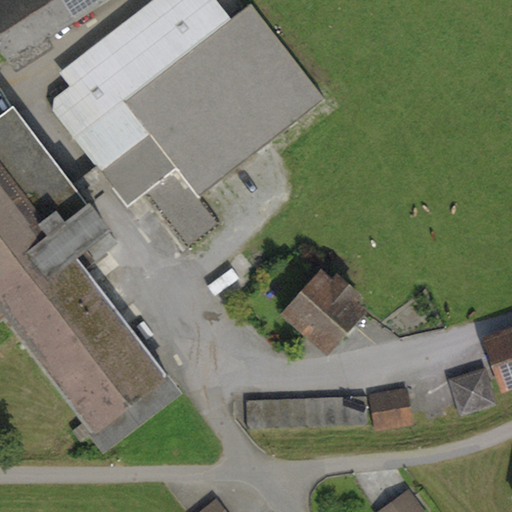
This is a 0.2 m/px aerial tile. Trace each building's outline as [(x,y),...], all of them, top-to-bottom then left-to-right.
[(74,19),(61,0),(0,0),(0,44),(10,60),(74,19)] [(325,101),(250,5),(230,21),(214,0),(183,0),(71,87),(54,100),(53,112),(95,166),(116,192),(128,207),(145,193),(189,248),(220,224),(199,199),(325,101)] [(154,0),(61,73),(71,87),(183,0),(154,0)] [(61,0),(74,19),(104,0),(61,0)] [(0,319),(1,321),(5,318),(85,423),(73,432),(81,442),(93,433),(104,448),(176,393),(82,270),(117,244),(92,211),(72,184),(13,107),(0,117),(0,319)] [(104,201),(116,192),(95,166),(84,174),(72,184),(92,211),(104,201)] [(321,274),(285,315),(328,353),(364,312),(353,302),(359,296),(338,277),(332,283),(321,274)] [(504,389),(511,385),(511,332),(487,341),(504,389)] [(462,413),(494,404),(484,372),(453,382),(462,413)] [(370,397),(376,431),(413,425),(407,391),(370,397)] [(248,429),(368,425),(367,396),(247,401),(248,429)] [(383,511),(421,511),(408,494),(383,511)] [(204,511),(223,511),(216,503),(204,511)]
